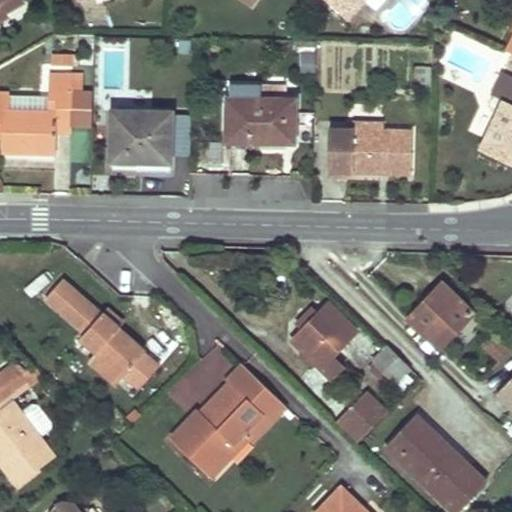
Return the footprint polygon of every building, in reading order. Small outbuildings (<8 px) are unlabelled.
[(0,0),(0,19),(6,16),(3,11),(21,0),(0,0)] [(331,0),(348,16),(356,8),(370,20),(388,0),(331,0)] [(73,53),(54,52),(54,64),(73,64),(73,53)] [(73,72),(52,72),(52,95),(0,94),(0,130),(4,131),(4,152),(56,153),(57,129),(57,118),(72,119),(73,88),(73,72)] [(511,75),(505,73),(495,94),(506,100),(483,147),(511,161),(511,75)] [(295,99),(278,98),(262,98),(262,85),(230,85),(229,140),(294,140),(295,99)] [(92,88),(73,88),(72,119),(92,119),(92,88)] [(113,164),(125,165),(138,165),(137,169),(170,171),(171,154),(172,118),(173,112),(115,109),(113,164)] [(57,129),(71,130),(72,119),(57,118),(57,129)] [(189,119),(172,118),(171,154),(188,155),(189,119)] [(384,170),(384,169),(384,168),(397,169),(397,172),(412,172),(413,130),(332,128),(331,169),(384,170)] [(222,195),(222,174),(192,176),(193,196),(222,195)] [(117,329),(118,328),(118,327),(100,311),(99,313),(61,279),(45,296),(83,331),(79,335),(97,352),(121,374),(137,388),(158,365),(117,329)] [(430,296),(431,297),(432,298),(424,307),(421,305),(409,316),(440,347),(474,312),(443,282),(430,296)] [(325,361),(341,345),(357,329),(328,301),(288,341),(328,380),(336,371),(325,361)] [(123,322),(105,306),(100,311),(118,327),(123,322)] [(511,350),(511,347),(503,339),(492,329),(480,342),(501,362),(511,350)] [(394,380),(401,373),(408,366),(388,345),(373,360),(394,380)] [(121,374),(97,352),(91,359),(115,381),(121,374)] [(74,358),(64,372),(77,382),(88,368),(74,358)] [(171,438),(189,455),(207,472),(244,433),(249,437),(283,401),(242,363),(226,380),(231,385),(204,414),(198,409),(171,438)] [(0,463),(15,484),(35,470),(54,455),(12,398),(25,389),(7,365),(0,369),(0,463)] [(511,374),(498,389),(511,402),(511,374)] [(386,409),(374,396),(361,384),(333,413),(358,438),(386,409)] [(283,401),(249,437),(253,441),(287,406),(283,401)] [(387,445),(414,471),(441,497),(446,492),(462,507),(488,480),(418,413),(387,445)] [(244,433),(207,472),(211,476),(249,437),(244,433)] [(371,511),(342,484),(316,511),(371,511)]
